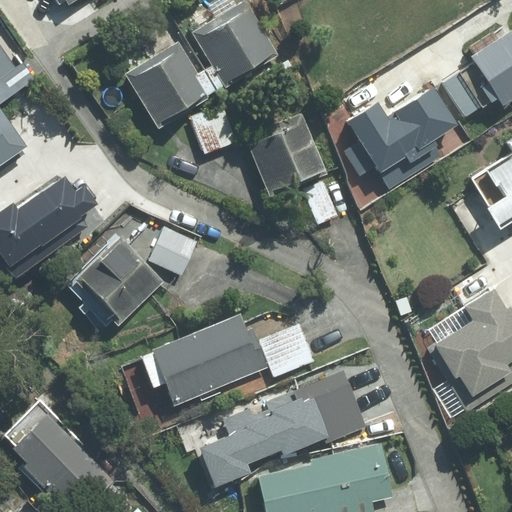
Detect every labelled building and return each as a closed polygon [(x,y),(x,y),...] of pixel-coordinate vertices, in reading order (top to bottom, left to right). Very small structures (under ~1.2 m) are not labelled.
[(52,0),(57,8),(70,0),(52,0)] [(173,42),(117,72),(147,128),(269,61),(239,4),(184,34),(202,68),(190,74),(173,42)] [(511,100),(511,32),(437,80),(461,117),(485,101),(493,112),(511,100)] [(0,159),(16,148),(0,121),(0,102),(30,82),(0,40),(0,159)] [(217,105),(182,119),(199,159),(229,147),(217,105)] [(372,122),(356,105),(339,120),(355,138),(372,122)] [(297,119),(238,142),(261,199),(319,176),(297,119)] [(511,149),(457,181),(487,232),(511,217),(511,149)] [(325,183),(299,191),(312,229),(333,223),(325,183)] [(188,241),(157,229),(142,261),(171,278),(188,241)] [(113,234),(60,283),(106,330),(157,285),(113,234)] [(236,311),(135,353),(160,411),(260,369),(236,311)] [(296,322),(254,339),(270,379),(312,362),(296,322)] [(38,416),(0,450),(0,453),(60,511),(71,511),(107,481),(38,416)] [(388,502),(369,429),(327,437),(334,456),(245,478),(252,511),(367,511),(365,505),(388,502)]
